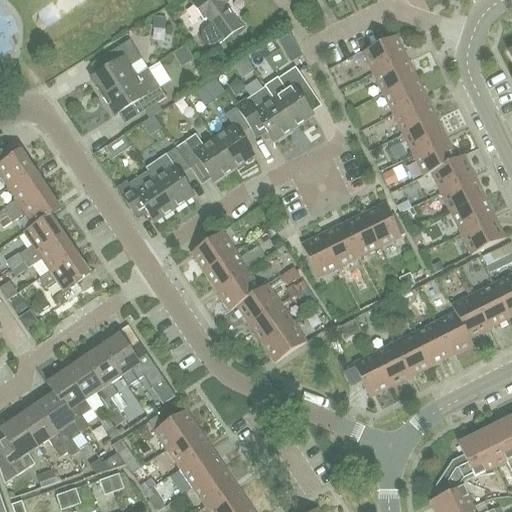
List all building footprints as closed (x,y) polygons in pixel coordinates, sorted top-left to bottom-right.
[(242,28),(225,5),(232,0),(198,0),(192,4),(204,21),(207,19),(211,24),(206,27),(202,30),(201,33),(200,37),(201,41),(203,46),(208,47),(213,48),(218,45),(223,41),(224,41),(242,28)] [(373,75),(407,58),(396,37),(363,54),(373,75)] [(102,99),(136,77),(130,67),(142,60),(130,41),(108,55),(115,65),(90,80),(102,99)] [(383,95),(417,79),(407,58),(373,75),(383,95)] [(162,59),(152,65),(163,85),(174,79),(162,59)] [(274,100),(294,130),(314,117),(300,96),(310,89),(295,68),(279,80),(278,79),(265,88),(265,89),(273,101),(274,100)] [(102,99),(114,117),(138,102),(145,112),(166,99),(154,80),(148,70),(136,77),(102,99)] [(393,116),(427,99),(417,79),(383,95),(393,116)] [(196,94),(206,108),(225,95),(216,81),(196,94)] [(294,130),(274,100),(273,101),(265,89),(236,109),(250,130),(257,140),(267,133),(274,144),(294,130)] [(403,136),(437,120),(427,99),(393,116),(403,136)] [(240,136),(250,130),(236,109),(225,115),(234,127),(214,141),(234,171),(254,157),(240,136)] [(413,157),(447,140),(437,120),(403,136),(413,157)] [(234,171),(214,141),(204,148),(195,135),(186,142),(176,149),(190,170),(200,163),(214,184),(234,171)] [(431,174),(464,157),(464,156),(457,160),(447,140),(413,157),(424,178),(431,174)] [(190,170),(176,149),(146,169),(148,172),(154,181),(174,211),(195,197),(180,177),(190,170)] [(0,176),(8,189),(35,171),(21,151),(8,160),(2,151),(0,152),(0,176)] [(441,194),(475,178),(464,157),(431,174),(441,194)] [(0,220),(1,222),(48,190),(35,171),(8,189),(16,201),(0,212),(0,220)] [(154,224),(174,211),(154,181),(148,172),(128,185),(126,182),(116,189),(137,221),(148,214),(154,224)] [(451,215),(485,198),(475,178),(441,194),(451,215)] [(51,216),(51,217),(61,210),(48,190),(1,222),(0,222),(0,224),(4,230),(26,215),(34,227),(34,228),(51,216)] [(461,235),(495,219),(485,198),(451,215),(461,235)] [(363,215),(380,249),(401,239),(384,205),(363,215)] [(359,259),(380,249),(363,215),(343,225),(359,259)] [(64,236),(51,217),(51,216),(34,228),(34,227),(24,234),(33,247),(19,256),(6,264),(11,271),(24,262),(64,236)] [(495,219),(461,235),(472,256),(505,240),(495,219)] [(339,269),(359,259),(343,225),(322,236),(339,269)] [(204,274),(235,253),(222,233),(191,254),(204,274)] [(50,273),(77,255),(64,236),(24,262),(29,269),(42,260),(50,272),(50,273)] [(318,280),(339,269),(322,236),(301,246),(318,280)] [(490,274),(511,264),(511,249),(510,245),(482,257),(489,271),(490,274)] [(217,293),(248,272),(235,253),(204,274),(217,293)] [(50,273),(50,272),(38,280),(45,289),(57,282),(64,292),(52,300),(59,309),(83,293),(77,284),(90,275),(77,255),(50,273)] [(230,312),(268,286),(267,286),(261,290),(248,272),(217,293),(230,312)] [(511,276),(493,286),(510,319),(511,318),(511,276)] [(249,326),(280,305),(268,286),(230,312),(237,308),(249,326)] [(489,330),(510,319),(493,286),(473,296),(489,330)] [(470,340),(489,330),(473,296),(452,306),(469,340),(470,340)] [(262,345),(293,324),(280,305),(249,326),(262,345)] [(473,347),(470,340),(469,340),(452,306),(452,307),(455,314),(435,324),(452,358),(473,347)] [(293,324),(262,345),(275,365),(306,344),(293,324)] [(432,368),(452,358),(435,324),(415,334),(432,368)] [(115,332),(104,339),(107,344),(101,348),(122,378),(128,388),(157,368),(139,343),(129,350),(120,335),(118,337),(115,332)] [(411,378),(432,368),(415,334),(394,345),(411,378)] [(391,388),(411,378),(394,345),(374,355),(391,388)] [(117,410),(125,405),(111,384),(122,378),(101,348),(84,360),(111,400),(117,410)] [(370,399),(391,388),(374,355),(353,365),(370,399)] [(109,415),(117,410),(111,400),(84,360),(66,372),(86,402),(96,395),(109,415)] [(91,410),(85,402),(86,402),(65,372),(47,385),(54,394),(81,434),(90,428),(82,416),(91,410)] [(67,454),(71,459),(79,453),(71,441),(81,434),(54,394),(36,406),(67,454)] [(19,418),(39,448),(49,442),(61,459),(67,454),(36,406),(19,418)] [(168,452),(199,431),(186,411),(155,432),(168,452)] [(29,455),(39,448),(19,418),(0,431),(10,445),(0,451),(0,471),(5,486),(35,465),(29,455)] [(511,422),(510,419),(500,424),(511,448),(511,422)] [(511,448),(500,424),(490,429),(506,463),(507,463),(511,473),(511,448)] [(496,468),(506,463),(490,429),(479,434),(496,468)] [(181,471),(212,450),(199,431),(168,452),(181,471)] [(486,473),(496,468),(479,434),(469,440),(486,473)] [(126,466),(132,475),(141,468),(121,440),(112,446),(118,454),(126,466)] [(475,478),(486,473),(469,440),(458,445),(464,456),(475,478)] [(193,490),(225,469),(212,450),(181,471),(170,479),(182,496),(193,489),(193,490)] [(117,469),(126,466),(118,454),(103,465),(108,472),(117,469)] [(466,483),(475,478),(464,456),(452,462),(436,487),(441,498),(464,487),(466,483)] [(97,476),(108,472),(103,465),(100,460),(90,467),(97,476)] [(206,508),(237,487),(225,469),(193,490),(206,508)] [(114,493),(124,490),(119,475),(109,478),(114,493)] [(109,478),(99,481),(104,497),(114,493),(109,478)] [(156,479),(144,485),(155,506),(167,500),(156,479)] [(208,511),(241,511),(250,506),(237,487),(206,508),(208,511)] [(433,511),(452,511),(471,503),(464,487),(441,498),(430,504),(433,511)] [(71,508),(81,505),(76,490),(66,493),(71,508)] [(71,508),(66,493),(56,496),(61,511),(71,508)] [(13,511),(25,511),(22,502),(11,505),(13,511)] [(475,511),(471,503),(452,511),(475,511)]
